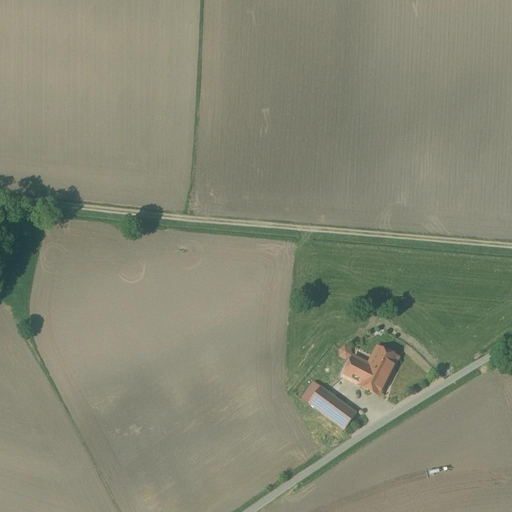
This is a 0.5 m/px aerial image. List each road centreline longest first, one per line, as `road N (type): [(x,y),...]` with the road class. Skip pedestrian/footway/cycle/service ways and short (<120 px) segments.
road 1 (track): [(0,191),(511,241)]
road 2 (unclassified): [(511,340),(252,511)]
